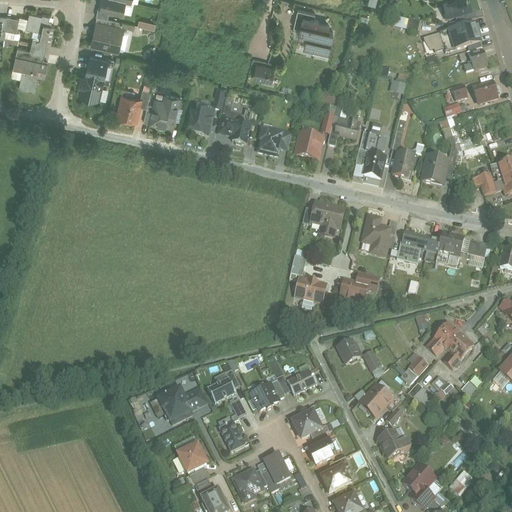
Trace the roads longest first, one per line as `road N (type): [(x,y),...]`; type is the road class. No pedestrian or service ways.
road 1 (unclassified): [(53,122),(511,233)]
road 2 (residential): [(335,389),(398,511)]
